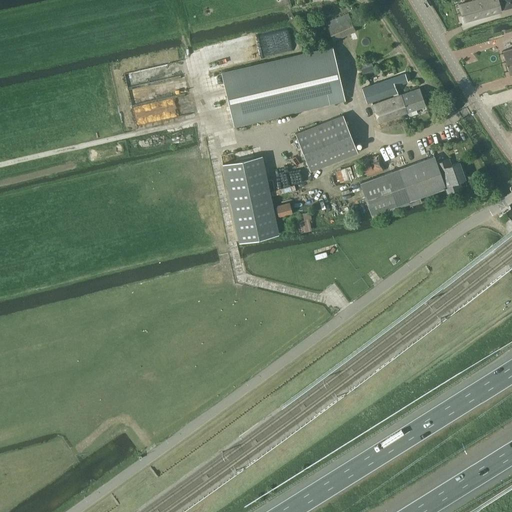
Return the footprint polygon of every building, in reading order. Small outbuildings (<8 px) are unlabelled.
[(463,22),(501,12),(498,0),(476,0),(459,5),(463,22)] [(326,23),(334,41),(356,31),(348,14),(326,23)] [(344,99),(333,48),(222,75),(234,125),(344,99)] [(511,48),(503,51),(506,63),(511,61),(511,48)] [(370,61),(360,65),(362,69),(361,70),(364,77),(376,73),(373,66),(372,66),(370,61)] [(394,97),(372,104),(379,122),(426,106),(420,88),(399,95),(395,86),(408,82),(405,73),(362,88),(367,103),(393,94),(394,97)] [(296,133),(310,170),(358,152),(343,115),(296,133)] [(360,161),(365,176),(383,170),(379,154),(360,161)] [(262,155),(222,164),(239,242),(279,234),(262,155)] [(383,174),(360,182),(372,213),(373,216),(386,211),(400,206),(409,203),(410,206),(421,202),(419,197),(445,188),(446,193),(462,187),(459,180),(466,178),(460,162),(451,165),(449,158),(437,163),(435,156),(383,174)] [(293,213),(290,202),(276,205),(279,217),(293,213)] [(361,215),(357,204),(350,207),(354,218),(361,215)] [(309,218),(297,221),(299,233),(312,230),(309,218)]
